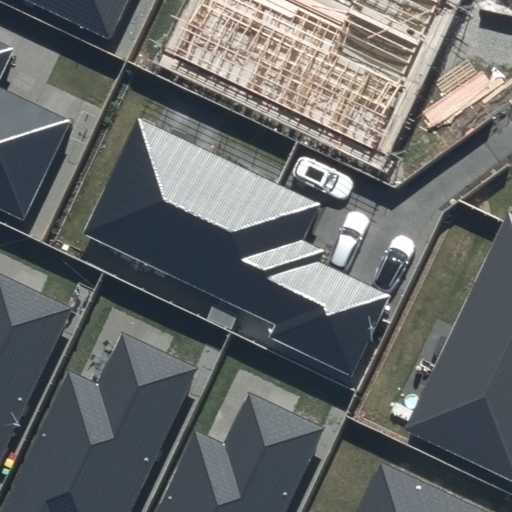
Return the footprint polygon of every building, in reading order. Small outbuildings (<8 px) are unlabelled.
[(19,0),(109,43),(129,0),(19,0)] [(341,25),(287,0),(201,0),(176,53),(372,147),(423,42),(350,7),(341,25)] [(441,0),(353,0),(353,2),(425,36),(441,0)] [(0,85),(17,50),(0,41),(0,211),(25,224),(74,123),(0,87),(0,85)] [(324,203),(138,115),(81,233),(275,325),(269,339),(350,377),(389,296),(316,262),(323,248),(306,240),(324,203)] [(511,211),(509,210),(405,428),(511,478),(511,211)] [(0,460),(72,309),(0,274),(0,460)] [(131,511),(200,368),(124,332),(99,385),(68,370),(0,511),(131,511)] [(285,511),(326,428),(250,392),(225,445),(194,430),(154,511),(285,511)] [(492,511),(381,460),(356,511),(492,511)]
